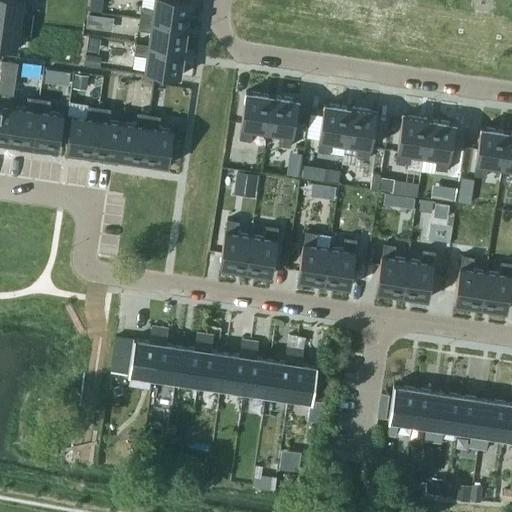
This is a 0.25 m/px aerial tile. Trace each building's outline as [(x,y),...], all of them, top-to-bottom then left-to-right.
[(0,0),(0,19),(33,24),(35,12),(22,10),(23,0),(0,0)] [(90,0),(89,11),(102,12),(103,0),(90,0)] [(140,4),(139,15),(188,20),(190,0),(154,0),(154,5),(140,4)] [(88,14),(86,27),(99,29),(101,15),(88,14)] [(139,15),(138,26),(151,28),(150,41),(185,45),(188,20),(139,15)] [(0,19),(0,42),(17,45),(18,33),(32,35),(33,24),(0,19)] [(136,40),(135,52),(148,53),(146,68),(183,72),(185,45),(150,41),(136,40)] [(87,54),(86,66),(97,67),(98,56),(87,54)] [(23,62),(21,75),(40,78),(42,65),(23,62)] [(59,70),(57,83),(69,85),(71,72),(59,70)] [(75,73),(73,88),(87,90),(89,75),(75,73)] [(241,126),(239,138),(251,140),(253,128),(267,130),(272,95),(246,90),(241,126)] [(0,103),(0,141),(8,142),(12,105),(13,94),(2,93),(1,104),(0,103)] [(272,95),(267,130),(280,133),(279,144),(291,146),(292,135),(293,135),(299,99),(272,95)] [(12,105),(8,142),(34,145),(38,98),(27,96),(26,107),(12,105)] [(38,98),(34,145),(58,147),(62,113),(48,112),(49,99),(38,98)] [(319,138),(317,150),(329,152),(331,140),(345,142),(351,106),(324,102),(319,138)] [(70,114),(65,150),(91,153),(97,105),(88,104),(86,116),(70,114)] [(97,105),(91,153),(117,157),(121,122),(108,120),(110,107),(97,105)] [(345,142),(342,163),(355,164),(356,156),(369,158),(371,146),(377,111),(351,106),(345,142)] [(121,122),(117,157),(142,160),(148,113),(138,112),(136,124),(121,122)] [(148,113),(142,160),(167,164),(172,129),(158,127),(160,115),(148,113)] [(398,150),(396,162),(408,164),(410,152),(424,154),(429,118),(403,114),(397,150),(398,150)] [(429,118),(424,154),(437,156),(435,168),(447,170),(449,158),(450,158),(455,122),(429,118)] [(476,162),(474,174),(486,176),(488,164),(502,166),(507,130),(481,126),(476,162)] [(511,130),(507,130),(502,166),(511,167),(511,130)] [(318,165),(316,179),(324,181),(326,168),(326,167),(318,165)] [(326,168),(324,181),(338,183),(340,170),(326,168)] [(255,197),(260,174),(237,170),(233,193),(255,197)] [(373,172),(370,188),(378,189),(381,173),(373,172)] [(395,178),(381,176),(379,190),(393,192),(395,178)] [(325,185),(323,198),(334,199),(336,186),(325,185)] [(445,185),(443,199),(455,201),(457,187),(445,185)] [(460,189),(458,201),(470,203),(472,192),(460,189)] [(415,197),(398,195),(396,205),(413,208),(415,197)] [(420,199),(419,212),(432,213),(433,201),(420,199)] [(225,230),(219,266),(246,270),(251,234),(238,232),(239,220),(227,219),(226,230),(225,230)] [(251,234),(246,270),(272,274),(278,238),(277,238),(279,227),(267,225),(265,237),(251,234)] [(303,242),(298,278),(299,278),(324,282),(330,246),(316,244),(318,232),(306,230),(304,242),(303,242)] [(330,246),(324,282),(350,286),(356,250),(355,250),(357,238),(345,236),(343,248),(330,246)] [(381,254),(376,290),(402,294),(408,258),(394,256),(396,244),(384,242),(382,254),(381,254)] [(408,258),(402,294),(428,298),(434,262),(433,262),(435,250),(423,248),(421,260),(408,258)] [(460,266),(454,302),(480,306),(486,270),(473,268),(474,256),(462,254),(460,266)] [(486,270),(480,306),(507,310),(507,307),(511,277),(511,274),(511,273),(511,262),(502,261),(500,272),(486,270)] [(153,374),(161,326),(153,325),(150,340),(136,338),(131,371),(153,374)] [(176,378),(181,345),(166,343),(169,328),(161,326),(153,374),(176,378)] [(198,381),(206,333),(198,332),(195,347),(181,345),(176,378),(198,381)] [(221,385),(226,352),(212,350),(214,334),(206,333),(198,381),(221,385)] [(78,390),(116,395),(123,339),(85,334),(78,390)] [(305,336),(297,335),(296,347),(303,348),(305,336)] [(226,352),(221,385),(243,388),(251,340),(242,339),(240,354),(226,352)] [(266,392),(271,359),(257,357),(259,341),(251,340),(243,388),(266,392)] [(288,396),(296,347),(288,346),(285,361),(271,359),(266,392),(288,396)] [(296,347),(288,396),(312,399),(318,367),(302,364),(304,349),(296,347)] [(389,420),(387,434),(396,435),(398,421),(412,423),(418,388),(395,384),(395,383),(394,383),(388,420),(389,420)] [(418,389),(413,422),(427,424),(425,439),(433,440),(440,392),(418,389)] [(386,418),(389,394),(381,392),(378,416),(386,418)] [(440,392),(433,440),(441,442),(443,427),(458,429),(463,396),(440,392)] [(478,447),(486,399),(463,396),(458,429),(472,431),(470,446),(478,447)] [(308,420),(322,422),(325,401),(312,399),(312,400),(310,400),(308,420)] [(486,399),(478,447),(487,448),(489,433),(503,435),(508,403),(486,399)] [(511,403),(508,403),(503,435),(511,436),(511,403)] [(375,466),(396,470),(398,458),(377,454),(375,466)] [(443,478),(430,476),(428,493),(440,495),(443,478)] [(409,494),(425,496),(427,481),(410,480),(409,494)] [(467,499),(469,485),(457,484),(455,497),(467,499)] [(481,501),(482,485),(472,484),(470,500),(481,501)] [(501,499),(511,500),(511,488),(502,487),(501,499)]
